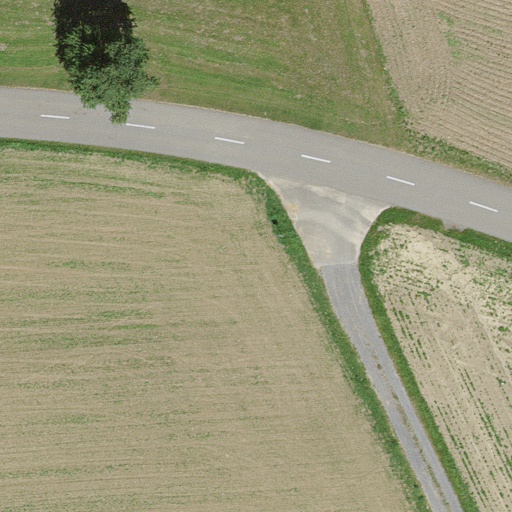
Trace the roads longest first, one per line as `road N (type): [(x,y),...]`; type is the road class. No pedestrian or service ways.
road 1 (unclassified): [(511,215),(227,140),(0,113)]
road 2 (track): [(316,159),(348,298),(448,511)]
